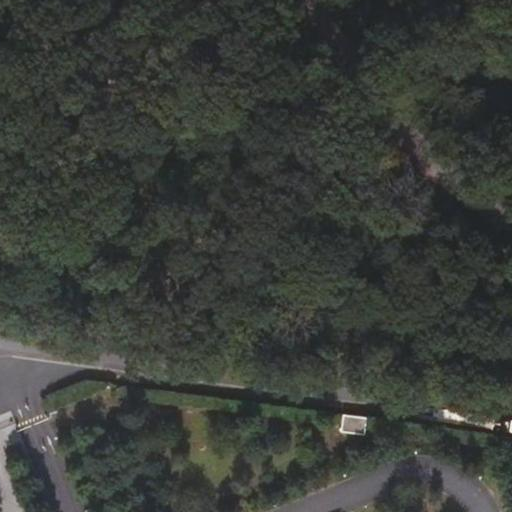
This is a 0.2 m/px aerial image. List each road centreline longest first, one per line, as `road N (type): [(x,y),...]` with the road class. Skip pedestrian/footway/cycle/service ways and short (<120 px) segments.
road 1 (unclassified): [(511,422),(62,371),(0,383)]
road 2 (unclassified): [(511,211),(453,166),(336,0)]
road 3 (track): [(84,0),(143,17),(268,32),(313,28)]
